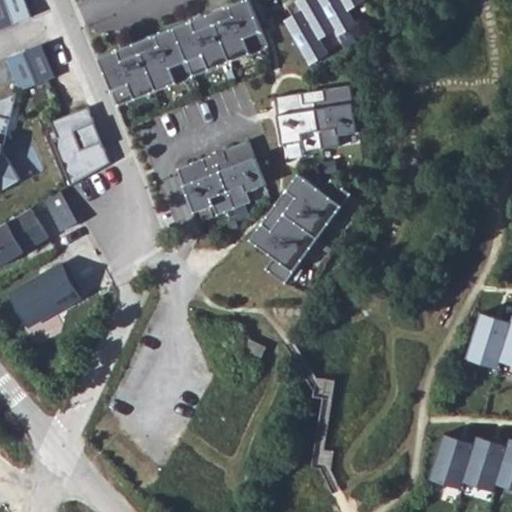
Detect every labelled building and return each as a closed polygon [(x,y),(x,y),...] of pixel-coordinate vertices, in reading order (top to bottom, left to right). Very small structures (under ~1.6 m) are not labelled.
[(5,0),(0,0),(0,29),(14,24),(5,0)] [(5,0),(14,24),(32,17),(25,0),(5,0)] [(118,106),(269,47),(250,0),(244,0),(230,6),(234,16),(197,31),(193,21),(156,35),(160,45),(122,60),(118,50),(99,58),(118,106)] [(350,10),(367,1),(366,0),(299,0),(292,4),(297,13),(286,20),(311,64),(330,54),(321,39),(337,30),(340,36),(358,25),(350,10)] [(230,6),(193,21),(197,31),(234,16),(230,6)] [(156,35),(118,50),(122,60),(160,45),(156,35)] [(56,77),(43,44),(25,51),(38,84),(56,77)] [(38,84),(25,51),(8,58),(21,91),(38,84)] [(359,132),(352,85),(324,89),(326,100),(306,103),(304,92),(276,97),(283,144),(303,141),(305,152),(341,146),(340,135),(359,132)] [(3,150),(18,92),(9,96),(0,99),(0,191),(20,180),(3,150)] [(89,107),(51,121),(58,137),(53,139),(71,185),(111,163),(89,107)] [(248,192),(267,185),(249,140),(223,150),(227,161),(208,168),(204,158),(178,168),(195,213),(214,206),(218,216),(252,202),(248,192)] [(286,283),(352,194),(332,179),(323,191),(300,173),(288,190),(297,197),(273,230),(264,223),(251,240),(275,257),(266,269),(286,283)] [(297,197),(288,190),(264,223),(273,230),(297,197)] [(54,195),(45,201),(62,231),(79,222),(62,191),(54,195)] [(0,265),(49,238),(32,208),(0,226),(0,265)] [(63,263),(10,293),(30,327),(83,297),(63,263)] [(503,355),(511,325),(511,320),(482,311),(468,356),(499,366),(503,355)] [(511,357),(511,325),(503,355),(511,357)] [(250,339),(245,349),(262,357),(266,347),(250,339)] [(465,479),(478,439),(447,430),(432,475),(463,485),(465,479)] [(478,439),(465,479),(495,488),(498,481),(511,441),(480,432),(478,439)] [(511,436),(511,441),(498,481),(511,485),(511,436)]
